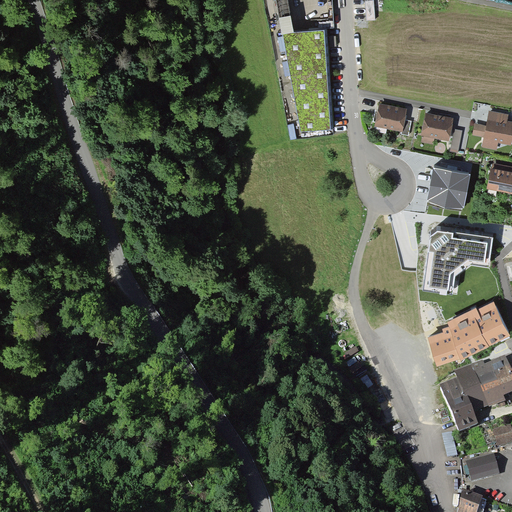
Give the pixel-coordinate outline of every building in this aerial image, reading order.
[(276,0),(282,34),(294,33),(288,0),(276,0)] [(364,1),(366,21),(376,20),(374,0),(364,1)] [(294,33),(282,34),(301,132),(331,129),(326,47),(337,46),(336,36),(325,37),(325,31),(294,33)] [(401,133),(406,108),(378,103),(373,128),(401,133)] [(507,115),(488,111),(481,148),(497,150),(498,144),(511,147),(511,125),(505,124),(507,115)] [(447,144),(452,118),(423,113),(419,138),(447,144)] [(461,130),(453,129),(451,148),(459,149),(461,130)] [(511,166),(492,163),(487,188),(511,193),(511,166)] [(471,175),(433,167),(426,201),(464,209),(471,175)] [(453,233),(437,231),(430,236),(423,291),(452,295),(453,291),(455,276),(471,265),(489,268),(493,237),(453,232),(453,233)] [(510,336),(494,302),(478,309),(477,307),(448,322),(449,326),(442,328),(443,332),(428,337),(437,367),(460,359),(461,360),(510,336)] [(511,397),(511,369),(506,356),(456,378),(458,383),(472,415),(511,397)] [(478,428),(472,415),(458,383),(440,391),(460,436),(478,428)] [(500,475),(494,456),(463,465),(468,484),(500,475)] [(479,511),(483,503),(460,495),(455,511),(479,511)]
